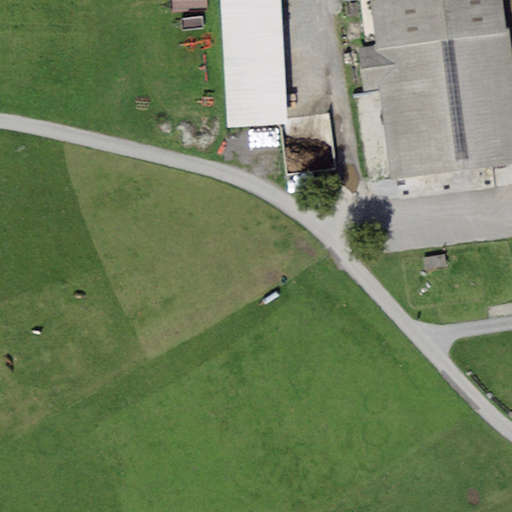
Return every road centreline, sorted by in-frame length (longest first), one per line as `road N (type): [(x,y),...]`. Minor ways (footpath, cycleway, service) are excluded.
road 1 (unclassified): [(0,126),(257,189),(304,219),(511,434)]
road 2 (unknown): [(323,238),(340,203),(504,219)]
